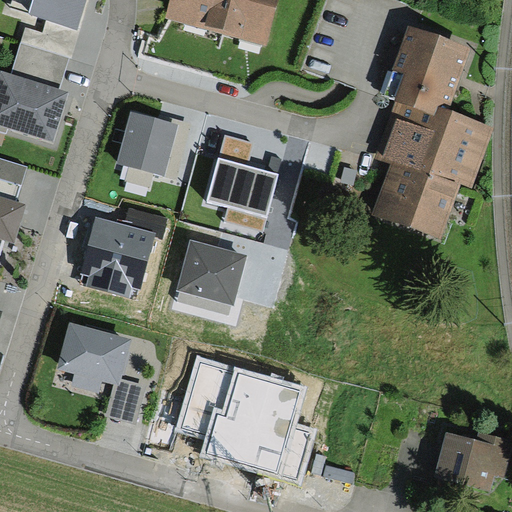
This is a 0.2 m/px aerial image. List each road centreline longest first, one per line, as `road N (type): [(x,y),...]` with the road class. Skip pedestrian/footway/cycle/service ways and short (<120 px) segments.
road 1 (residential): [(0,425),(109,69)]
road 2 (residential): [(0,430),(293,511)]
road 3 (residential): [(109,69),(325,130),(346,130),(370,101)]
